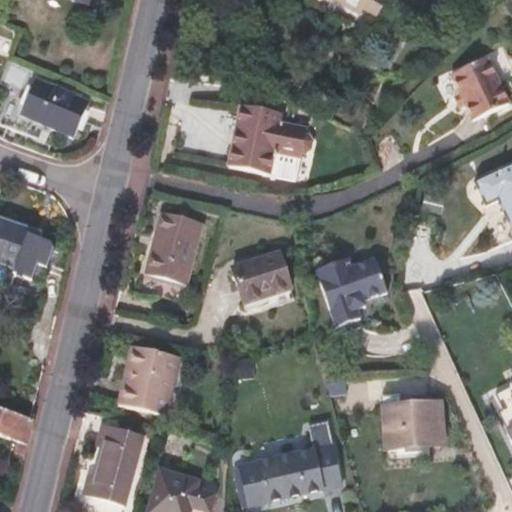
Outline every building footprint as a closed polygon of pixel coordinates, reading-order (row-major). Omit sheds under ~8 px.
[(331,0),(349,13),(357,0),(331,0)] [(363,0),(357,0),(349,13),(361,21),(372,6),(363,0)] [(444,98),(449,108),(458,124),(493,105),(470,60),(433,78),(444,98)] [(18,93),(28,75),(11,65),(1,83),(18,93)] [(78,128),(91,92),(39,72),(20,123),(52,134),(58,121),(78,128)] [(441,111),(449,108),(444,98),(436,101),(441,111)] [(281,111),(238,103),(232,133),(238,134),(237,143),(231,142),(226,166),(269,174),(273,151),(299,156),(300,150),(303,151),(309,147),(311,139),(307,133),(304,132),(305,126),(279,121),(281,111)] [(511,231),(511,160),(460,186),(473,212),(486,205),(502,237),(511,231)] [(186,285),(201,221),(159,210),(143,275),(186,285)] [(0,296),(1,297),(14,258),(6,255),(7,248),(0,245),(0,296)] [(6,255),(14,258),(16,250),(7,248),(6,255)] [(16,250),(14,258),(24,261),(26,253),(16,250)] [(288,287),(279,252),(231,265),(240,301),(288,287)] [(385,287),(376,257),(351,265),(348,258),(314,271),(335,327),(360,318),(355,305),(365,301),(362,295),(385,287)] [(14,258),(1,297),(17,302),(21,287),(33,289),(40,266),(24,261),(14,258)] [(21,287),(17,302),(28,305),(33,289),(21,287)] [(115,402),(158,413),(160,403),(165,405),(176,357),(136,347),(126,384),(120,382),(115,402)] [(511,383),(491,393),(508,434),(505,435),(511,451),(511,383)] [(0,434),(27,442),(32,416),(0,407),(0,434)] [(441,460),(438,420),(382,426),(386,465),(441,460)] [(120,506),(139,438),(98,428),(94,445),(100,447),(92,480),(85,478),(81,495),(120,506)] [(307,511),(336,506),(319,442),(301,446),(306,471),(236,486),(241,511),(307,511)] [(209,511),(213,492),(195,488),(197,479),(159,469),(147,511),(188,511),(191,506),(209,511)]
